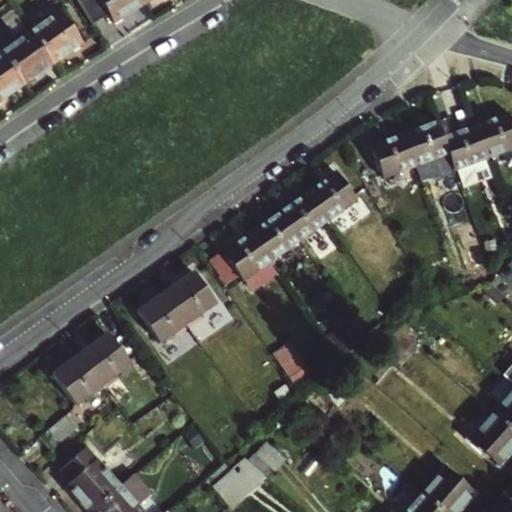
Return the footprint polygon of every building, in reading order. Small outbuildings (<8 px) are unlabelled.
[(110,15),(115,22),(145,4),(142,0),(77,0),(94,25),(110,15)] [(60,10),(32,30),(56,63),(84,43),(60,10)] [(56,63),(32,30),(4,50),(28,83),(56,63)] [(0,102),(28,83),(4,50),(0,53),(0,102)] [(511,122),(509,113),(475,125),(487,158),(511,148),(511,122)] [(451,155),(444,136),(438,121),(404,133),(416,167),(451,155)] [(487,158),(475,125),(444,136),(451,155),(456,170),(487,158)] [(416,167),(404,133),(371,146),(383,179),(416,167)] [(357,199),(337,171),(309,191),(329,220),(357,199)] [(309,191),(280,212),(300,241),(329,220),(309,191)] [(273,259),(300,241),(280,212),(254,231),(273,259)] [(456,227),(469,264),(488,256),(475,220),(456,227)] [(273,259),(254,231),(224,253),(244,281),(273,259)] [(511,272),(507,268),(491,285),(504,297),(511,288),(511,272)] [(195,272),(167,292),(188,322),(216,302),(195,272)] [(504,311),(511,303),(504,297),(491,285),(484,294),(504,311)] [(188,322),(167,292),(139,312),(161,342),(188,322)] [(399,332),(411,342),(416,336),(404,326),(399,332)] [(405,349),(411,342),(399,332),(393,338),(405,349)] [(131,364),(109,334),(81,354),(105,384),(131,364)] [(289,343),(272,354),(291,380),(306,369),(289,343)] [(77,405),(105,384),(81,354),(54,375),(77,405)] [(322,396),(336,408),(351,390),(338,379),(322,396)] [(511,391),(493,412),(511,428),(511,391)] [(317,401),(331,413),(336,408),(322,396),(317,401)] [(325,421),(331,413),(317,401),(310,408),(317,414),(325,421)] [(310,408),(308,406),(288,428),(297,436),(317,414),(310,408)] [(73,410),(66,415),(76,428),(83,422),(73,410)] [(499,465),(511,450),(511,428),(493,412),(469,439),(499,465)] [(337,432),(344,424),(331,413),(325,421),(337,432)] [(66,415),(40,437),(51,450),(76,428),(66,415)] [(92,511),(121,486),(87,448),(62,470),(73,482),(67,488),(88,511),(92,511)] [(268,470),(270,471),(277,464),(262,451),(256,458),(268,470)] [(256,458),(250,463),(263,476),(268,470),(256,458)] [(215,489),(234,508),(265,478),(264,477),(263,476),(250,463),(247,460),(232,474),(215,489)] [(423,494),(443,511),(458,511),(476,493),(446,467),(423,494)] [(144,511),(121,486),(92,511),(144,511)] [(443,511),(423,494),(406,511),(443,511)]
